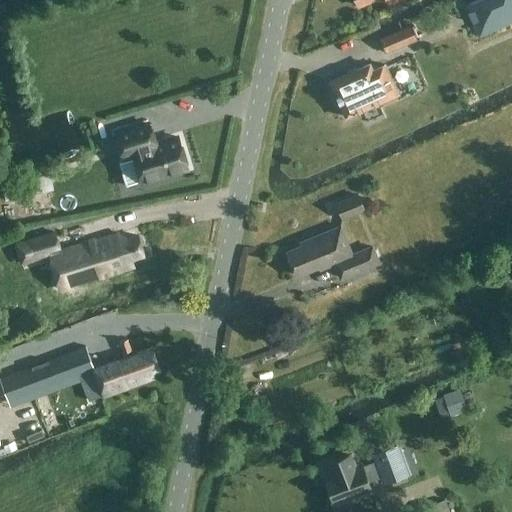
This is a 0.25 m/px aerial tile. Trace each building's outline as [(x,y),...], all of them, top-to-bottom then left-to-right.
[(479,36),(511,21),(511,0),(475,0),(466,4),(479,36)] [(411,24),(379,38),(385,53),(417,40),(411,24)] [(397,94),(384,64),(372,70),(369,63),(330,81),(336,95),(335,96),(338,103),(339,102),(346,116),(397,94)] [(149,123),(115,133),(116,135),(123,157),(133,154),(142,182),(187,167),(178,137),(155,144),(149,123)] [(5,199),(25,194),(22,179),(2,183),(5,199)] [(342,218),(363,209),(357,194),(336,203),(342,218)] [(378,262),(371,246),(351,254),(340,226),(299,243),(300,246),(286,252),(295,275),(324,263),(325,266),(334,263),(340,278),(378,262)] [(143,255),(137,235),(119,241),(117,233),(77,245),(88,280),(134,266),(131,259),(143,255)] [(58,294),(32,302),(36,315),(62,306),(58,294)] [(130,350),(126,339),(119,342),(123,352),(130,350)] [(0,381),(7,401),(94,368),(86,346),(0,377),(0,381)] [(151,347),(123,357),(95,367),(104,394),(153,376),(151,372),(159,369),(151,347)] [(325,480),(333,502),(370,488),(365,476),(379,471),(373,455),(367,457),(368,460),(353,465),(349,454),(327,462),(333,477),(325,480)] [(416,511),(439,511),(435,501),(431,503),(415,509),(416,511)]
